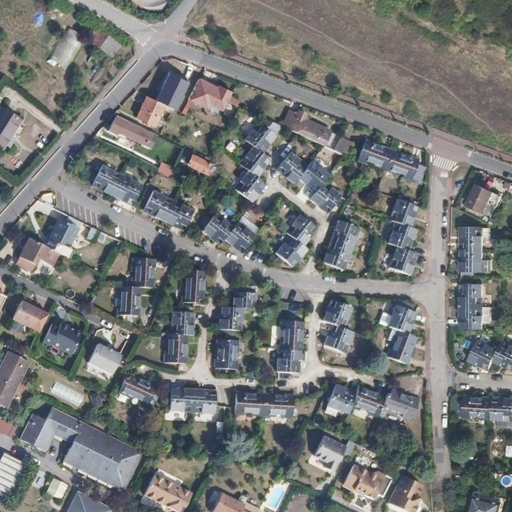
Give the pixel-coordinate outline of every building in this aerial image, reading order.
[(97,29),(88,41),(112,58),(120,45),(97,29)] [(48,58),(65,69),(81,45),(64,34),(48,58)] [(200,78),(189,99),(208,108),(218,87),(200,78)] [(242,100),(231,95),(228,101),(239,106),(242,100)] [(165,104),(147,96),(138,117),(155,125),(165,104)] [(332,129),(307,117),(308,113),(298,108),(297,112),(290,109),(283,124),(326,144),(332,129)] [(0,115),(0,153),(0,154),(21,129),(2,113),(0,115)] [(130,134),(148,142),(152,134),(115,117),(108,131),(117,135),(118,133),(120,134),(121,131),(130,135),(130,134)] [(271,145),(286,128),(266,119),(248,140),(255,146),(241,164),(250,171),(235,189),(251,201),(261,189),(266,184),(256,176),(265,166),(271,159),(263,154),(271,145)] [(359,138),(343,132),(335,150),(350,156),(359,138)] [(152,134),(148,142),(154,145),(158,137),(152,134)] [(364,145),(357,166),(417,187),(423,172),(417,169),(418,164),(364,145)] [(283,170),(287,173),(299,182),(303,178),(322,193),(318,198),(326,205),(333,211),(348,194),(332,181),(336,176),(317,161),(314,165),(298,152),(283,170)] [(210,168),(192,159),(187,169),(205,177),(210,168)] [(170,177),(173,167),(160,162),(156,171),(170,177)] [(96,164),(87,183),(127,201),(137,183),(96,164)] [(485,211),(490,199),(488,198),(491,190),(478,184),(469,204),(485,211)] [(189,208),(148,188),(139,208),(179,227),(189,208)] [(415,207),(396,199),(387,219),(394,222),(383,243),(394,247),(384,267),(403,276),(412,256),(402,251),(412,230),(406,227),(415,207)] [(313,222),(298,209),(284,226),(288,230),(274,247),(291,261),(305,244),(299,239),(313,222)] [(211,210),(197,226),(215,240),(220,235),(237,249),(251,233),(233,218),(228,224),(211,210)] [(58,253),(68,258),(72,249),(68,247),(80,222),(68,216),(65,223),(59,220),(50,238),(48,238),(44,246),(58,253)] [(340,222),(320,263),(338,271),(357,230),(340,222)] [(482,259),(482,236),(483,225),(462,226),(462,271),(482,271),(482,270),(482,259)] [(483,225),(482,236),(491,236),(490,225),(483,225)] [(93,241),(98,231),(92,228),(87,238),(93,241)] [(44,246),(28,238),(15,264),(31,272),(34,265),(37,259),(39,260),(52,266),(58,253),(44,246)] [(132,275),(131,287),(140,288),(150,288),(151,268),(153,268),(153,259),(131,258),(130,267),(133,267),(133,275),(132,275)] [(493,259),(482,259),(482,270),(493,270),(493,259)] [(204,275),(184,274),(183,307),(202,307),(204,275)] [(483,281),(462,282),(463,327),(483,326),(483,281)] [(139,308),(140,288),(131,287),(121,287),(120,300),(121,300),(121,307),(118,307),(118,316),(140,317),(140,308),(139,308)] [(219,310),(218,333),(239,334),(240,310),(253,311),(254,289),(231,288),(230,310),(219,310)] [(38,333),(47,315),(35,309),(30,306),(29,303),(24,300),(20,302),(12,319),(38,333)] [(351,309),(334,301),(324,320),(330,322),(320,343),(337,351),(347,331),(342,328),(351,309)] [(412,317),(394,309),(386,325),(394,329),(381,356),(398,364),(411,337),(404,334),(412,317)] [(191,318),(171,317),(170,340),(166,340),(165,369),(184,370),(186,341),(190,341),(191,318)] [(297,373),(299,323),(280,322),(278,350),(277,350),(276,372),(297,373)] [(64,352),(74,331),(60,324),(58,329),(51,325),(42,343),(49,347),(50,345),(64,352)] [(511,348),(504,345),(500,354),(478,343),(469,362),(491,372),(495,364),(511,372),(511,348)] [(112,351),(105,348),(97,344),(88,362),(111,374),(120,355),(112,351)] [(216,345),(215,373),(234,374),(235,346),(216,345)] [(350,346),(348,354),(358,355),(359,348),(350,346)] [(7,351),(0,366),(0,403),(7,407),(30,362),(7,351)] [(127,373),(118,389),(145,402),(154,387),(127,373)] [(329,384),(320,402),(331,407),(341,412),(347,399),(374,411),(378,403),(406,417),(414,400),(386,386),(383,392),(357,379),(349,394),(329,384)] [(169,392),(168,413),(212,415),(213,394),(169,392)] [(234,393),(233,416),(291,418),(292,395),(234,393)] [(99,394),(90,396),(93,408),(102,406),(99,394)] [(331,407),(320,402),(316,410),(327,414),(331,407)] [(466,425),(499,426),(511,425),(511,404),(466,404),(466,425)] [(19,439),(28,443),(36,447),(44,451),(53,433),(72,442),(63,460),(123,489),(141,452),(51,407),(45,419),(32,413),(19,439)] [(0,419),(0,432),(12,437),(16,426),(0,419)] [(511,425),(499,426),(499,434),(511,434),(511,425)] [(354,443),(347,439),(344,445),(323,435),(313,455),(326,461),(323,466),(333,471),(341,453),(348,456),(354,443)] [(24,463),(3,453),(0,459),(0,495),(6,499),(24,463)] [(383,498),(392,479),(378,472),(370,473),(352,464),(342,485),(354,491),(364,496),(372,500),(375,494),(383,498)] [(142,495),(153,501),(155,498),(162,502),(160,504),(176,511),(179,511),(190,493),(152,474),(142,495)] [(422,487),(402,476),(388,503),(406,511),(414,511),(418,505),(417,504),(419,499),(417,497),(422,487)] [(67,484),(53,477),(46,492),(60,498),(67,484)] [(204,509),(210,511),(220,492),(214,489),(204,509)] [(77,490),(66,511),(110,511),(113,509),(77,490)] [(242,503),(231,498),(220,492),(210,511),(254,511),(257,507),(244,499),(242,503)] [(245,497),(234,492),(231,498),(242,503),(244,499),(245,497)] [(497,511),(499,502),(472,497),(468,511),(497,511)]
